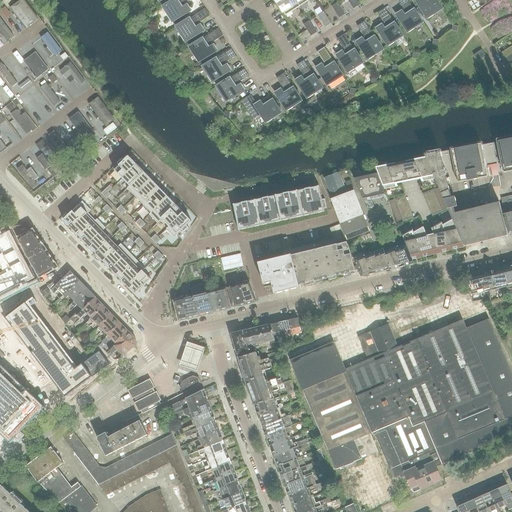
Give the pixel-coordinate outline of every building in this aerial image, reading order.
[(30,0),(11,0),(27,18),(38,9),(30,0)] [(184,4),(190,0),(174,0),(163,7),(173,22),(190,11),(187,6),(186,6),(184,4)] [(274,0),(285,16),(300,7),(295,0),(274,0)] [(359,5),(355,0),(347,0),(353,9),(359,5)] [(422,23),(407,0),(397,0),(404,11),(402,13),(401,12),(396,15),(408,33),(422,23)] [(442,9),(435,0),(417,0),(416,1),(427,19),(442,9)] [(339,18),(345,15),(337,3),(332,7),(339,18)] [(198,24),(210,16),(205,9),(176,27),(186,42),(204,31),(200,26),(199,26),(198,24)] [(403,37),(384,9),(377,13),(385,25),(382,26),(381,25),(376,29),(388,46),(403,37)] [(325,27),(331,24),(323,12),(317,16),(325,27)] [(311,37),(317,33),(309,21),(303,25),(311,37)] [(383,50),(364,22),(357,26),(365,38),(362,40),(362,39),(356,42),(368,60),(383,50)] [(211,44),(223,36),(218,29),(189,47),(199,62),(217,51),(213,46),(212,46),(211,44)] [(363,63),(344,35),(337,39),(345,51),(342,53),(342,52),(336,55),(348,73),(363,63)] [(18,53),(15,49),(6,55),(16,69),(42,51),(35,41),(18,53)] [(66,70),(60,61),(64,58),(55,46),(45,53),(60,74),(66,70)] [(504,60),(511,54),(511,46),(500,54),(504,60)] [(342,76),(324,48),(317,52),(324,64),(322,66),(321,65),(316,68),(328,86),(342,76)] [(224,64),(236,56),(231,49),(203,67),(213,82),(230,71),(227,66),(226,66),(224,64)] [(473,55),(478,62),(486,57),(482,50),(473,55)] [(46,57),(31,67),(41,81),(52,74),(46,66),(50,63),(46,57)] [(296,81),(307,98),(322,89),(304,61),(297,65),(304,77),(301,78),(301,77),(296,81)] [(34,97),(40,93),(38,89),(43,85),(30,68),(19,76),(34,97)] [(238,83),(249,77),(244,69),(217,87),(226,102),(244,90),(241,85),(240,86),(238,83)] [(302,101),(284,74),(276,78),(283,89),(281,91),(280,90),(275,93),(287,111),(302,101)] [(23,104),(29,99),(15,81),(4,90),(10,98),(14,94),(23,104)] [(57,103),(66,113),(78,102),(70,92),(57,103)] [(269,96),(262,101),(263,102),(260,103),(260,102),(256,104),(250,95),(241,102),(253,120),(261,115),(266,123),(281,114),(269,96)] [(0,147),(6,156),(15,150),(3,132),(0,133),(0,147)] [(511,138),(498,142),(504,173),(511,171),(511,138)] [(488,177),(481,144),(451,150),(458,183),(467,181),(473,180),(473,181),(473,180),(477,179),(477,180),(478,180),(478,179),(488,177)] [(8,160),(14,167),(24,159),(17,152),(8,160)] [(464,247),(467,246),(490,241),(490,240),(498,239),(497,235),(506,233),(507,236),(508,236),(511,235),(511,221),(510,213),(502,215),(499,203),(489,206),(455,215),(453,208),(457,207),(455,197),(451,198),(440,152),(424,155),(426,158),(435,179),(452,220),(464,247)] [(119,166),(114,170),(122,178),(136,164),(129,156),(124,161),(122,159),(117,164),(119,166)] [(424,159),(415,160),(412,161),(410,161),(407,162),(394,165),(395,167),(398,174),(397,175),(400,183),(416,180),(422,178),(423,181),(421,181),(421,182),(435,179),(426,158),(424,159)] [(136,164),(122,178),(129,186),(144,172),(136,164)] [(492,177),(498,176),(497,170),(498,170),(497,164),(487,166),(488,168),(490,168),(491,172),(491,171),(492,177)] [(376,168),(384,190),(398,187),(397,186),(395,187),(394,184),(400,183),(397,175),(398,174),(395,167),(394,165),(389,166),(387,166),(378,168),(376,168)] [(345,188),(339,171),(325,176),(331,193),(345,188)] [(129,186),(127,189),(135,197),(152,180),(144,172),(129,186)] [(43,203),(54,195),(38,174),(27,183),(43,203)] [(377,174),(354,179),(363,200),(367,209),(374,207),(370,198),(385,195),(377,174)] [(152,180),(135,197),(143,205),(160,188),(152,180)] [(354,188),(351,180),(345,182),(348,190),(354,188)] [(305,189),(298,191),(303,217),(325,212),(324,212),(324,209),(326,209),(327,209),(325,199),(322,200),(322,198),(321,194),(319,187),(319,186),(310,188),(305,189)] [(160,188),(143,205),(150,213),(168,197),(160,188)] [(447,208),(438,188),(423,195),(432,215),(447,208)] [(284,194),(276,196),(282,222),(303,217),(298,191),(289,193),(284,194)] [(331,200),(346,241),(369,231),(353,191),(331,200)] [(413,218),(405,195),(389,201),(398,224),(413,218)] [(507,201),(511,199),(511,195),(501,199),(503,208),(502,208),(503,212),(509,211),(507,201)] [(263,198),(255,200),(260,226),(282,222),(276,196),(268,197),(263,198)] [(150,213),(149,215),(157,224),(162,220),(176,206),(168,197),(150,213)] [(233,205),(234,206),(235,213),(236,217),(239,230),(239,231),(260,226),(255,200),(247,202),(242,203),(233,205)] [(82,202),(63,220),(72,229),(88,213),(91,210),(82,202)] [(176,206),(162,220),(169,227),(183,213),(176,206)] [(88,213),(72,229),(79,237),(95,221),(88,213)] [(169,227),(166,229),(174,238),(177,235),(182,231),(184,233),(189,228),(187,226),(191,221),(183,213),(169,227)] [(95,221),(79,237),(88,245),(102,231),(106,228),(101,223),(97,219),(95,221)] [(452,221),(443,226),(453,249),(456,247),(457,249),(464,247),(452,220),(452,221)] [(453,250),(453,249),(443,226),(442,223),(441,223),(441,224),(432,229),(432,228),(431,229),(434,235),(431,235),(427,236),(434,255),(439,253),(442,253),(443,252),(442,251),(446,250),(446,252),(453,250)] [(11,227),(39,279),(58,268),(47,251),(38,239),(29,225),(11,227)] [(339,225),(329,229),(332,237),(333,238),(334,242),(340,240),(345,238),(339,225)] [(423,228),(414,234),(423,256),(427,255),(427,256),(434,255),(427,236),(423,227),(423,228)] [(12,229),(0,235),(0,298),(38,279),(12,229)] [(402,236),(406,246),(412,260),(413,260),(412,259),(416,257),(416,259),(423,257),(423,256),(414,234),(413,230),(412,230),(412,231),(403,236),(402,236)] [(102,231),(88,245),(95,253),(110,239),(102,231)] [(110,239),(95,253),(103,261),(118,247),(110,239)] [(383,250),(391,270),(392,270),(402,267),(394,243),(393,242),(389,243),(391,250),(385,252),(384,252),(383,250)] [(397,242),(394,243),(402,267),(414,264),(412,260),(406,246),(400,248),(397,242)] [(341,244),(292,256),(299,285),(302,284),(303,287),(351,275),(355,274),(348,243),(341,244)] [(118,247),(103,261),(111,270),(129,253),(121,244),(118,247)] [(383,250),(379,252),(365,257),(372,275),(391,270),(383,250)] [(352,253),(358,271),(361,277),(372,275),(365,257),(365,255),(358,258),(356,251),(352,253)] [(0,423),(6,418),(1,414),(8,406),(5,402),(12,395),(20,403),(35,388),(70,361),(26,304),(0,253),(0,423)] [(129,253),(111,270),(120,279),(138,261),(129,253)] [(291,255),(258,263),(264,285),(271,283),(274,294),(299,288),(299,285),(292,256),(291,255)] [(138,261),(120,279),(127,287),(143,271),(145,269),(138,261)] [(511,297),(504,268),(491,271),(496,290),(506,287),(507,289),(505,291),(507,298),(511,297)] [(143,271),(127,287),(135,295),(151,280),(145,274),(143,271)] [(496,290),(491,271),(480,274),(485,296),(486,300),(489,299),(489,296),(487,294),(486,292),(496,290)] [(52,284),(47,287),(51,290),(54,293),(60,288),(65,293),(78,281),(78,280),(74,276),(72,274),(70,272),(64,277),(54,287),(52,284)] [(485,296),(480,274),(467,277),(471,292),(481,290),(482,292),(481,293),(482,297),(485,296)] [(63,276),(52,284),(54,287),(64,277),(63,276)] [(457,280),(444,283),(449,304),(461,301),(462,301),(457,280)] [(65,293),(59,299),(62,302),(68,296),(73,302),(87,289),(78,281),(65,293)] [(258,303),(256,298),(249,283),(239,285),(244,306),(258,303)] [(444,283),(432,286),(437,307),(449,304),(444,283)] [(244,306),(239,285),(230,287),(234,308),(244,306)] [(432,286),(420,289),(425,310),(437,307),(432,286)] [(231,309),(226,288),(216,291),(221,311),(231,309)] [(52,295),(48,289),(41,293),(45,299),(52,295)] [(73,302),(67,308),(70,311),(76,305),(82,311),(95,298),(87,289),(73,302)] [(420,289),(408,292),(413,313),(425,310),(420,289)] [(211,313),(221,311),(216,291),(206,293),(211,313)] [(408,292),(396,294),(401,316),(413,313),(408,292)] [(206,293),(202,294),(193,296),(198,317),(211,313),(206,293)] [(396,294),(384,297),(390,319),(401,316),(396,294)] [(193,296),(183,299),(188,319),(198,317),(193,296)] [(384,297),(367,302),(370,312),(374,311),(377,322),(390,319),(384,297)] [(75,314),(69,319),(70,319),(74,324),(84,315),(82,313),(84,311),(91,318),(103,306),(95,298),(82,311),(76,315),(75,314)] [(178,321),(188,319),(183,299),(174,301),(178,321)] [(367,302),(350,306),(355,327),(368,324),(367,321),(365,313),(366,313),(370,312),(367,302)] [(85,324),(78,330),(82,334),(88,328),(92,323),(91,322),(92,320),(99,327),(112,315),(103,306),(91,318),(85,324)] [(350,306),(338,309),(343,330),(355,327),(350,306)] [(338,309),(326,312),(331,333),(343,330),(338,309)] [(326,312),(314,315),(319,336),(331,333),(326,312)] [(93,333),(81,345),(84,348),(96,336),(101,332),(99,330),(101,329),(108,336),(120,324),(112,315),(99,327),(93,333)] [(314,315),(301,318),(307,339),(319,336),(314,315)] [(298,319),(288,321),(292,335),(301,333),(298,319)] [(414,494),(442,481),(436,468),(511,435),(511,372),(489,319),(467,328),(463,319),(398,347),(388,324),(358,337),(368,360),(345,369),(334,342),(290,361),(336,470),(362,459),(354,440),(373,432),(373,433),(376,432),(394,478),(400,475),(401,478),(406,476),(414,494)] [(288,321),(279,323),(282,337),(292,335),(288,321)] [(282,337),(279,323),(271,325),(275,339),(282,337)] [(108,336),(101,342),(105,345),(109,341),(108,339),(110,337),(116,344),(128,332),(120,324),(108,336)] [(275,339),(271,325),(260,328),(264,343),(275,340),(275,339)] [(264,343),(260,328),(248,330),(252,344),(253,345),(264,343)] [(252,344),(248,330),(234,334),(233,335),(247,345),(252,344)] [(116,344),(108,351),(109,352),(112,355),(114,353),(117,350),(123,355),(135,346),(136,346),(136,340),(128,332),(116,344)] [(233,335),(232,336),(239,358),(250,354),(247,345),(233,335)] [(183,366),(200,371),(201,367),(207,348),(190,343),(185,362),(183,366)] [(239,358),(246,382),(264,376),(262,371),(272,368),(281,365),(279,358),(270,361),(269,358),(262,360),(259,360),(256,352),(250,354),(239,358)] [(0,370),(0,427),(3,430),(10,438),(38,409),(31,402),(27,397),(26,397),(21,392),(22,391),(0,370)] [(281,372),(280,372),(283,381),(288,379),(285,372),(281,373),(281,372)] [(183,394),(202,384),(199,378),(193,376),(182,382),(180,387),(183,394)] [(267,383),(264,376),(246,382),(255,405),(272,399),(270,393),(280,390),(276,380),(267,383)] [(134,402),(139,412),(140,411),(142,414),(161,405),(159,401),(161,401),(157,392),(155,393),(153,389),(155,388),(150,379),(128,390),(132,399),(134,398),(136,402),(134,402)] [(296,393),(291,381),(284,383),(288,396),(296,393)] [(204,390),(184,400),(185,401),(187,400),(189,405),(186,406),(185,406),(180,408),(181,411),(184,410),(208,400),(204,390)] [(44,414),(59,402),(55,396),(39,408),(44,414)] [(273,400),(272,399),(255,405),(259,416),(277,409),(282,407),(281,405),(276,406),(273,400)] [(192,412),(194,418),(212,411),(208,400),(184,410),(186,414),(192,412)] [(280,416),(277,409),(259,416),(263,426),(281,419),(286,417),(285,414),(280,416)] [(185,433),(215,420),(212,411),(194,418),(196,424),(190,426),(183,429),(185,433)] [(289,416),(286,417),(281,419),(263,426),(267,436),(290,427),(293,426),(289,416)] [(202,438),(219,431),(215,420),(185,433),(186,437),(193,435),(200,432),(202,438)] [(106,432),(96,437),(106,456),(147,435),(140,421),(109,437),(106,432)] [(177,437),(181,436),(184,435),(181,429),(184,428),(182,424),(173,428),(177,437)] [(267,436),(270,446),(289,439),(287,433),(292,431),(290,427),(267,436)] [(219,431),(202,438),(204,444),(198,447),(200,451),(223,441),(219,431)] [(56,444),(28,465),(54,499),(93,470),(67,436),(66,436),(63,439),(56,444)] [(291,445),(289,439),(270,446),(274,456),(308,443),(306,439),(297,443),(291,445)] [(227,451),(223,441),(200,451),(201,455),(207,453),(210,459),(227,451)] [(274,456),(278,465),(297,458),(294,452),(300,451),(309,447),(308,443),(274,456)] [(320,450),(316,452),(319,461),(324,459),(320,450)] [(206,467),(208,471),(231,461),(227,451),(210,459),(212,465),(206,467)] [(373,452),(347,463),(352,475),(379,463),(378,461),(378,460),(377,461),(376,459),(376,460),(376,461),(374,462),(371,454),(374,453),(373,452)] [(278,465),(282,475),(306,466),(304,462),(299,464),(297,458),(278,465)] [(231,461),(208,471),(209,475),(215,473),(217,479),(235,472),(231,461)] [(379,463),(352,475),(356,486),(383,475),(383,474),(380,475),(376,467),(378,467),(379,468),(380,467),(379,466),(380,466),(380,465),(379,463)] [(282,475),(285,485),(304,478),(302,472),(307,470),(306,466),(282,475)] [(179,467),(169,471),(175,488),(185,484),(184,480),(182,475),(180,471),(179,467)] [(169,471),(159,475),(166,491),(175,488),(169,471)] [(212,483),(216,492),(239,482),(235,472),(217,479),(218,480),(212,483)] [(159,475),(149,478),(156,495),(166,491),(159,475)] [(383,475),(356,486),(361,498),(389,486),(388,484),(388,483),(387,484),(386,482),(385,483),(386,484),(384,485),(380,477),(383,476),(383,475)] [(149,478),(139,482),(146,499),(156,495),(149,478)] [(307,484),(304,478),(285,485),(289,495),(316,485),(322,483),(321,479),(312,482),(307,484)] [(225,499),(243,492),(239,482),(216,492),(217,496),(223,493),(225,499)] [(289,495),(293,505),(312,498),(310,492),(315,490),(318,489),(316,485),(289,495)] [(511,495),(507,485),(498,489),(506,506),(507,506),(509,510),(511,509),(511,495)] [(0,511),(29,511),(2,486),(0,487),(0,511)] [(389,486),(361,498),(366,509),(367,510),(376,506),(377,509),(385,505),(384,503),(393,499),(393,497),(389,498),(386,491),(388,490),(389,491),(390,491),(389,489),(390,489),(390,488),(389,488),(389,486)] [(491,492),(498,510),(506,506),(498,489),(491,492)] [(125,491),(117,499),(130,511),(138,504),(125,491)] [(247,502),(243,492),(225,499),(227,505),(221,507),(223,511),(247,502)] [(489,511),(493,511),(498,510),(491,492),(482,496),(489,511)] [(187,495),(172,501),(175,510),(191,504),(189,500),(187,495)] [(204,508),(209,506),(205,496),(200,498),(204,508)] [(474,500),(479,511),(489,511),(482,496),(474,500)] [(293,505),(295,511),(304,511),(330,502),(329,499),(320,502),(320,501),(314,504),(312,498),(293,505)] [(130,511),(117,499),(110,507),(115,511),(130,511)] [(466,504),(469,511),(479,511),(474,500),(466,504)] [(250,511),(251,511),(247,502),(223,511),(250,511)] [(327,503),(304,511),(323,511),(329,510),(327,503)]
